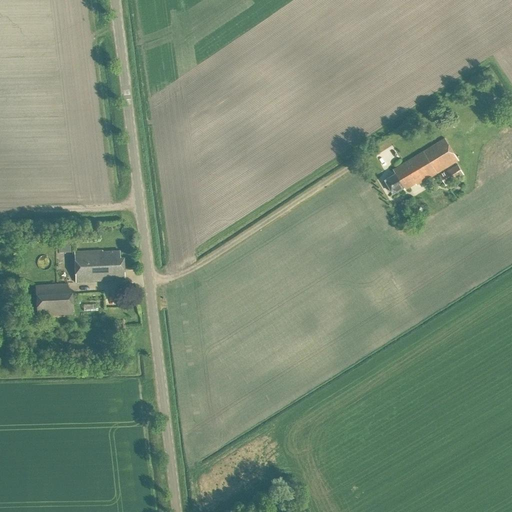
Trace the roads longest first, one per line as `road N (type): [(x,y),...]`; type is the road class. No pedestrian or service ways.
road 1 (unclassified): [(176,511),(113,0)]
road 2 (track): [(147,275),(192,267),(349,163)]
